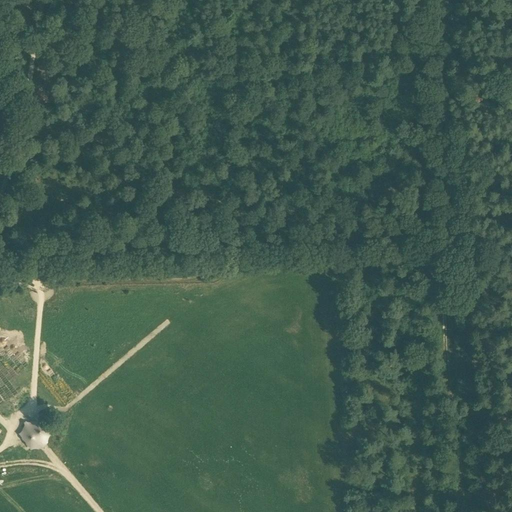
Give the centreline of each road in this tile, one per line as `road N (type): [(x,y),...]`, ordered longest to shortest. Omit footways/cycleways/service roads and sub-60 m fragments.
road 1 (track): [(0,282),(187,278),(253,244),(395,239),(442,257)]
road 2 (track): [(463,511),(442,257)]
road 3 (track): [(42,0),(0,196)]
